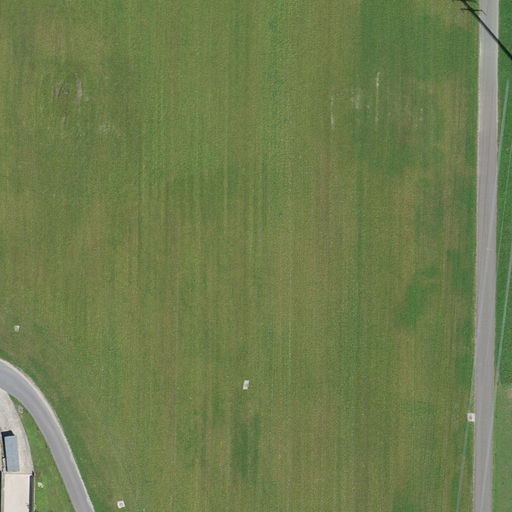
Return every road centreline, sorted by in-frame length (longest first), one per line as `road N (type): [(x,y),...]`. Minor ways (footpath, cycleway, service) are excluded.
road 1 (track): [(484,511),(489,0)]
road 2 (track): [(85,511),(46,419),(0,373)]
